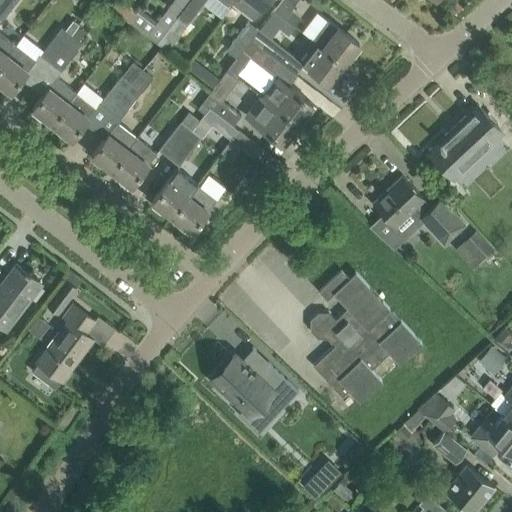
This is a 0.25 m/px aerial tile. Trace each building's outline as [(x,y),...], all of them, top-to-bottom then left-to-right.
[(0,21),(16,0),(0,0),(0,1),(0,21)] [(120,0),(116,0),(110,8),(128,22),(136,13),(120,0)] [(157,43),(190,0),(173,0),(147,34),(157,43)] [(190,0),(157,43),(166,50),(201,5),(220,20),(233,3),(234,3),(236,0),(190,0)] [(253,19),(261,8),(267,0),(236,0),(234,3),(253,19)] [(300,17),(290,10),(297,0),(280,0),(274,9),(294,25),(300,17)] [(322,46),(344,63),(359,43),(327,19),(313,37),(323,45),(322,46)] [(228,69),(251,39),(259,29),(248,21),(226,49),(236,56),(227,68),(228,69)] [(51,63),(72,35),(62,27),(40,54),(51,63)] [(251,39),(278,60),(285,51),(259,29),(251,39)] [(0,65),(15,45),(0,33),(0,65)] [(51,63),(60,69),(81,42),(72,35),(51,63)] [(312,38),(296,58),(307,66),(329,83),(344,63),(322,46),(312,38)] [(270,70),(278,60),(251,39),(228,69),(235,75),(251,55),(270,70)] [(0,82),(11,91),(35,60),(15,45),(0,65),(0,82)] [(191,61),(185,69),(193,75),(199,67),(191,61)] [(129,86),(111,110),(121,117),(152,78),(142,70),(129,86)] [(121,74),(100,101),(111,110),(129,86),(132,82),(121,74)] [(212,89),(218,81),(210,75),(204,83),(212,89)] [(52,123),(76,92),(56,77),(32,107),(52,123)] [(291,87),(290,88),(277,78),(263,96),(298,123),(313,103),(291,87)] [(71,138),(96,108),(76,92),(52,123),(71,138)] [(210,92),(202,102),(209,107),(215,112),(232,125),(239,116),(210,92)] [(298,123),(263,96),(260,94),(245,114),(282,143),(298,123)] [(453,178),(503,131),(477,104),(428,150),(453,178)] [(198,119),(195,124),(201,128),(215,112),(209,107),(199,120),(198,119)] [(191,129),(198,119),(188,111),(158,149),(169,158),(191,129)] [(112,170),(137,138),(116,123),(92,154),(112,170)] [(191,129),(169,158),(178,166),(201,137),(191,129)] [(230,158),(239,146),(258,160),(266,150),(239,129),(221,152),(230,158)] [(148,163),(156,153),(137,138),(112,170),(131,185),(148,163)] [(173,216),(197,184),(177,168),(152,200),(173,216)] [(432,206),(402,174),(372,202),(395,226),(415,208),(422,215),(420,217),(444,244),(465,224),(440,198),(432,206)] [(222,196),(227,186),(209,175),(203,186),(222,196)] [(197,184),(173,216),(192,231),(217,198),(197,184)] [(477,230),(464,242),(482,261),(495,249),(477,230)] [(0,323),(6,328),(41,283),(29,273),(30,272),(25,269),(24,270),(16,263),(0,284),(0,323)] [(328,310),(387,374),(423,339),(355,271),(349,277),(341,269),(319,291),(327,299),(334,293),(347,307),(336,317),(329,310),(328,310)] [(58,312),(67,299),(75,289),(66,281),(48,305),(58,312)] [(38,362),(31,370),(54,387),(60,378),(62,380),(93,338),(85,332),(94,320),(73,304),(63,318),(66,321),(36,360),(38,362)] [(309,318),(309,330),(317,338),(328,338),(334,345),(313,365),(342,396),(349,389),(359,400),(387,374),(328,310),(318,310),(309,318)] [(511,332),(505,327),(493,340),(509,353),(511,349),(511,344),(510,343),(511,340),(511,332)] [(478,359),(493,374),(506,359),(491,345),(478,359)] [(217,374),(213,378),(217,382),(223,388),(220,390),(231,401),(232,402),(235,399),(248,411),(263,396),(265,395),(280,409),(298,389),(269,361),(256,374),(235,354),(232,356),(231,355),(230,356),(232,358),(228,362),(227,362),(224,366),(223,365),(222,366),(224,367),(221,370),(220,369),(219,369),(220,370),(217,373),(216,372),(216,373),(217,374)] [(450,396),(461,381),(450,373),(439,388),(450,396)] [(501,392),(492,404),(495,406),(511,420),(511,385),(504,395),(501,392)] [(428,416),(444,430),(455,417),(451,413),(455,407),(439,394),(423,412),(428,416)] [(486,418),(471,436),(493,454),(500,445),(511,454),(511,420),(495,406),(486,418)] [(330,445),(313,461),(330,479),(366,445),(330,408),(311,425),(330,445)] [(418,408),(402,422),(412,434),(428,416),(423,412),(418,408)] [(42,447),(49,436),(36,427),(29,438),(42,447)] [(274,430),(266,438),(293,466),(302,458),(274,430)] [(466,448),(444,430),(433,443),(455,461),(466,448)] [(445,490),(457,500),(472,511),(494,486),(479,473),(467,463),(445,490)] [(315,475),(303,488),(316,501),(328,488),(315,475)] [(339,481),(332,489),(348,504),(356,496),(339,481)] [(437,511),(443,506),(426,492),(417,504),(420,507),(416,511),(437,511)] [(331,493),(325,500),(337,511),(343,506),(331,493)]
